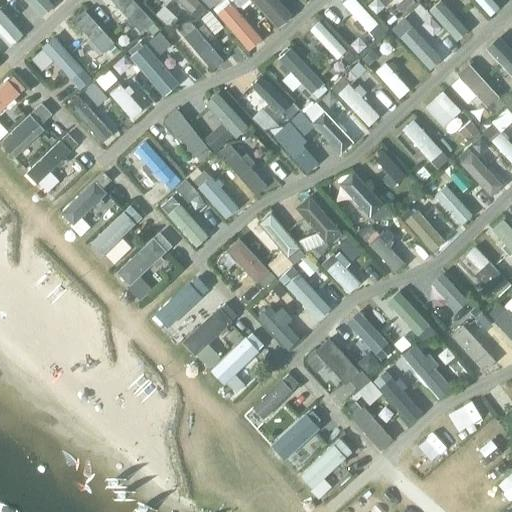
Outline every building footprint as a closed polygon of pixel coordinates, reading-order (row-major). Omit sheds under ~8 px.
[(25,0),(42,18),(53,7),(46,0),(25,0)] [(153,22),(132,0),(112,0),(111,1),(127,19),(135,27),(141,33),(153,22)] [(200,3),(196,0),(175,0),(190,14),(200,3)] [(248,51),(261,40),(227,0),(223,0),(213,9),(217,14),(216,14),(248,51)] [(251,0),(278,28),(292,15),(278,0),(251,0)] [(385,32),(355,0),(345,0),(342,4),(357,20),(364,27),(376,41),(385,32)] [(404,15),(413,7),(412,5),(415,3),(411,0),(396,0),(399,3),(396,6),(404,15)] [(494,8),(486,0),(469,0),(485,17),(494,8)] [(441,1),(429,11),(456,41),(468,30),(441,1)] [(23,35),(0,10),(0,36),(9,47),(23,35)] [(85,12),(74,21),(103,53),(114,43),(110,39),(85,12)] [(337,60),(346,51),(319,21),(309,30),(337,60)] [(212,71),(223,61),(190,22),(181,23),(176,28),(184,37),(183,37),(212,71)] [(358,48),(368,41),(360,30),(350,38),(358,48)] [(426,67),(435,59),(423,46),(422,45),(427,41),(419,32),(405,44),(426,67)] [(511,75),(511,53),(498,39),(488,49),(511,75)] [(64,71),(79,88),(89,79),(53,40),(43,49),(61,68),(64,71)] [(323,84),(290,48),(286,52),(285,50),(277,57),(279,59),(278,59),(284,65),(279,69),(284,74),(288,70),(305,88),(311,95),(315,99),(325,91),(320,86),(323,84)] [(173,86),(144,52),(135,60),(164,94),(173,86)] [(399,99),(409,90),(393,72),(397,68),(392,62),(388,66),(385,63),(375,72),(399,99)] [(469,64),(457,75),(476,95),(481,101),(494,115),(505,105),(498,98),(499,97),(469,64)] [(279,115),(290,104),(261,75),(250,86),(279,115)] [(14,76),(0,88),(0,111),(25,88),(14,76)] [(369,127),(379,117),(361,97),(365,93),(359,86),(354,90),(342,77),(330,87),(369,127)] [(109,94),(132,119),(142,110),(129,96),(124,90),(120,85),(109,94)] [(424,103),(443,123),(460,108),(441,87),(424,103)] [(247,127),(217,94),(205,105),(235,138),(247,127)] [(102,143),(112,134),(77,95),(67,105),(102,143)] [(259,122),(270,115),(263,105),(252,112),(259,122)] [(177,110),(163,120),(174,134),(172,135),(187,153),(188,152),(193,158),(195,156),(200,162),(211,153),(177,110)] [(353,142),(324,111),(322,113),(313,121),(312,123),(341,154),(353,142)] [(33,132),(40,125),(30,115),(0,142),(4,149),(10,153),(28,137),(33,132)] [(455,127),(464,138),(477,129),(468,117),(455,127)] [(413,120),(402,130),(438,170),(449,159),(413,120)] [(496,125),(486,134),(492,140),(501,131),(496,125)] [(307,173),(317,164),(301,146),(306,142),(297,131),(292,135),(291,134),(281,143),(307,173)] [(77,144),(67,133),(26,173),(36,184),(38,183),(50,172),(56,165),(62,160),(71,151),(70,151),(77,144)] [(134,151),(145,163),(153,172),(170,190),(180,181),(145,141),(134,151)] [(256,196),(266,186),(249,167),(254,163),(246,153),(241,158),(229,145),(217,152),(256,196)] [(491,197),(502,186),(467,148),(456,158),(491,197)] [(383,152),(375,160),(388,173),(383,177),(392,187),(397,183),(397,184),(406,176),(383,152)] [(453,164),(444,172),(449,177),(458,169),(453,164)] [(226,218),(238,207),(220,187),(215,182),(210,176),(210,177),(204,170),(192,181),(226,218)] [(353,171),(339,184),(370,219),(371,218),(374,222),(391,215),(383,207),(384,206),(353,171)] [(72,225),(92,206),(100,199),(106,193),(102,189),(111,180),(104,173),(95,182),(94,181),(60,213),(72,225)] [(461,225),(472,215),(446,186),(435,196),(461,225)] [(309,196),(295,208),(325,243),(326,243),(329,246),(342,235),(338,232),(340,231),(309,196)] [(196,247),(208,237),(179,204),(167,214),(196,247)] [(103,254),(142,218),(130,206),(92,243),(103,254)] [(404,206),(397,212),(404,221),(411,214),(404,206)] [(445,241),(417,210),(404,221),(432,252),(445,241)] [(299,249),(270,212),(258,223),(288,259),(288,258),(293,264),(304,255),(299,249)] [(511,229),(503,220),(491,230),(505,245),(502,248),(509,256),(511,253),(511,229)] [(360,231),(365,241),(372,237),(367,228),(360,231)] [(393,242),(382,231),(368,245),(396,273),(405,264),(388,246),(393,242)] [(129,285),(152,264),(160,256),(172,246),(159,232),(117,272),(129,285)] [(275,278),(238,239),(226,250),(257,283),(258,282),(264,288),(275,278)] [(308,251),(315,260),(324,251),(320,246),(308,251)] [(474,247),(465,255),(480,271),(475,275),(480,280),(491,292),(496,287),(505,279),(499,272),(474,247)] [(333,254),(322,264),(349,293),(360,283),(346,268),(350,264),(339,252),(335,257),(333,254)] [(158,310),(169,321),(207,286),(197,275),(158,310)] [(329,308),(298,275),(286,286),(317,319),(329,308)] [(279,283),(272,289),(280,298),(287,293),(279,283)] [(398,292),(398,293),(387,303),(416,335),(428,325),(398,292)] [(182,342),(195,356),(220,332),(226,327),(232,321),(231,320),(236,315),(225,304),(220,308),(219,307),(182,342)] [(511,312),(505,305),(493,315),(511,338),(511,312)] [(287,350),(299,339),(286,324),(292,319),(281,307),(276,313),(270,306),(257,318),(287,350)] [(389,346),(358,311),(351,318),(382,353),(389,346)] [(483,372),(495,361),(462,325),(450,336),(483,372)] [(210,370),(224,384),(259,351),(258,350),(263,345),(251,333),(246,338),(245,337),(210,370)] [(329,338),(315,351),(346,385),(360,372),(329,338)] [(348,351),(356,362),(366,355),(358,343),(348,351)] [(439,398),(449,389),(432,369),(437,365),(429,355),(424,359),(414,347),(404,356),(439,398)] [(374,382),(410,424),(421,414),(385,372),(374,382)] [(281,379),(252,408),(263,419),(292,391),(291,390),(298,383),(288,374),(282,380),(281,379)] [(380,450),(392,439),(363,407),(361,408),(354,401),(345,409),(352,417),(351,417),(380,450)] [(305,414),(271,446),(284,461),(319,429),(315,425),(320,420),(312,412),(307,416),(305,414)] [(339,439),(299,476),(312,489),(351,452),(339,439)] [(424,439),(412,449),(429,469),(441,458),(424,439)] [(468,475),(478,463),(467,453),(457,465),(468,475)] [(445,469),(438,479),(456,494),(464,484),(445,469)]
